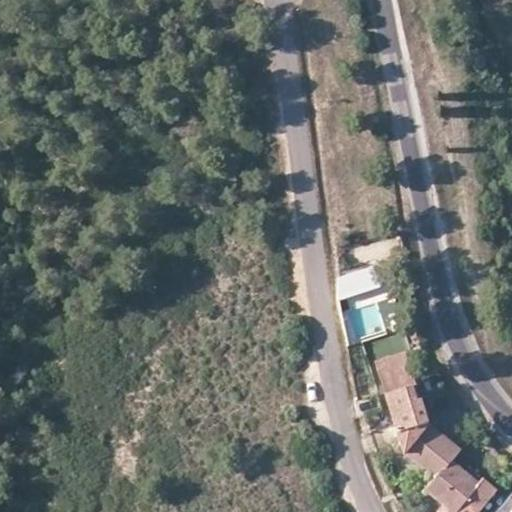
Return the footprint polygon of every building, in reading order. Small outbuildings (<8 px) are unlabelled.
[(381,289),(374,270),(341,280),(341,302),(381,289)] [(406,453),(432,424),(414,352),(383,360),(406,453)] [(463,449),(432,424),(406,453),(431,475),(437,479),(427,491),(451,511),(449,511),(457,511),(469,499),(482,484),(453,460),(463,449)] [(437,479),(431,475),(422,486),(427,491),(437,479)] [(486,479),(482,484),(469,499),(480,509),(499,489),(486,479)]
